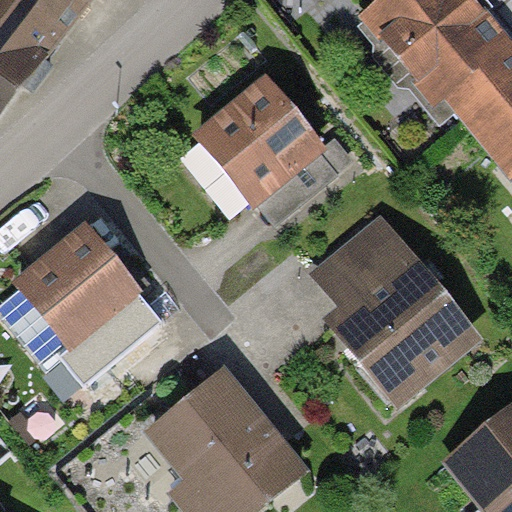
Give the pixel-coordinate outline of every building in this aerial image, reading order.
[(0,0),(0,115),(88,0),(0,0)] [(511,29),(486,0),(384,0),(358,24),(511,196),(511,29)] [(267,80),(202,131),(278,229),(344,178),(267,80)] [(483,347),(385,219),(311,275),(326,294),(341,314),(323,328),(391,417),(483,347)] [(86,238),(21,291),(73,354),(61,363),(85,392),(161,330),(86,238)] [(257,511),(307,472),(223,366),(142,430),(184,482),(169,493),(184,511),(257,511)] [(511,511),(511,412),(453,462),(495,511),(511,511)]
